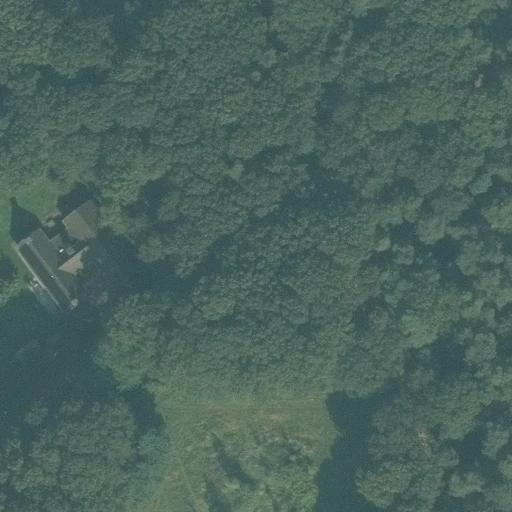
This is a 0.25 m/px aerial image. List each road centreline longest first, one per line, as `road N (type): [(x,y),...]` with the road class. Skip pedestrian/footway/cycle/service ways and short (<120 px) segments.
road 1 (residential): [(0,427),(511,72)]
road 2 (track): [(427,511),(430,477),(402,375),(366,324),(323,199),(278,0)]
